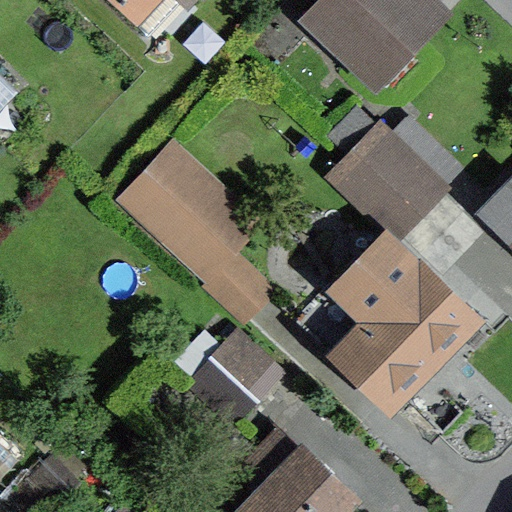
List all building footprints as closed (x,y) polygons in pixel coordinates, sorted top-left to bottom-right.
[(114,0),(133,17),(149,0),(114,0)] [(376,79),(441,13),(427,0),(327,0),(311,17),(376,79)] [(0,103),(11,92),(0,81),(0,103)] [(330,135),(351,154),(352,152),(377,127),(356,107),(330,135)] [(377,127),(352,152),(418,215),(444,188),(378,125),(377,127)] [(246,221),(172,152),(131,196),(213,272),(202,284),(242,320),(275,285),(227,240),(246,221)] [(351,154),(332,174),(398,236),(418,215),(352,152),(351,154)] [(511,182),(485,211),(511,236),(511,182)] [(449,340),(467,321),(387,244),(345,288),(375,317),(345,348),(390,392),(445,336),(449,340)] [(238,329),(217,352),(261,393),(282,371),(238,329)] [(330,511),(338,511),(353,497),(303,449),(301,450),(281,430),(257,453),(290,485),(271,505),(251,486),(225,511),(330,511)] [(52,457),(9,500),(20,511),(40,511),(74,478),(52,457)]
